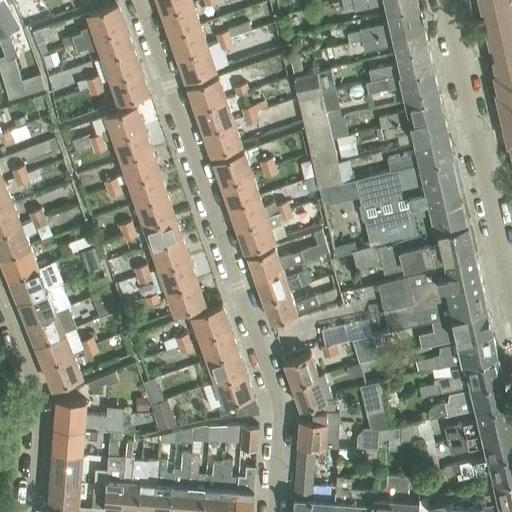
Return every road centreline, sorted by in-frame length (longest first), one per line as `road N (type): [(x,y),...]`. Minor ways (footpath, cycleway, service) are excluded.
road 1 (residential): [(138,0),(283,410),(273,511)]
road 2 (residential): [(511,306),(440,0)]
road 3 (residential): [(28,511),(37,388),(0,293)]
